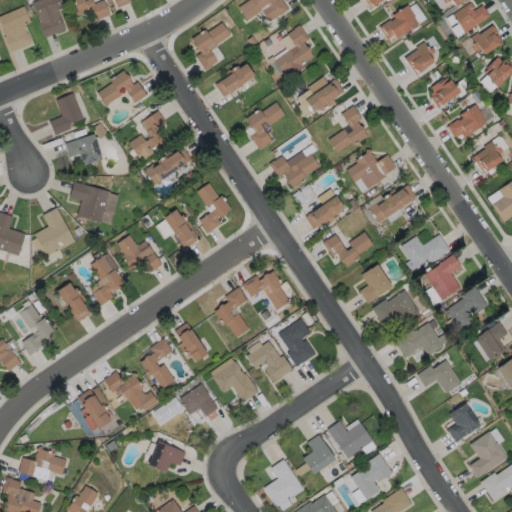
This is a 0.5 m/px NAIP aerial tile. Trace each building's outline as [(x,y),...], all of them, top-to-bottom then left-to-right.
[(64,28),(43,37),(36,21),(38,21),(31,1),(33,0),(59,0),(63,7),(57,10),(64,28)] [(92,0),(93,2),(98,0),(103,0),(109,14),(94,20),(89,8),(85,10),(85,11),(82,12),(80,11),(79,15),(73,12),(75,9),(71,0),(92,0)] [(129,2),(128,0),(110,0),(113,8),(129,2)] [(280,0),(286,8),(267,21),(260,10),(245,19),(236,7),(246,0),(280,0)] [(380,0),(369,8),(363,0),(380,0)] [(470,8),(472,10),(480,4),(488,15),(463,32),(450,14),(468,2),(472,7),(470,8)] [(413,16),(417,23),(395,38),(392,34),(386,38),(378,26),(388,19),(389,20),(393,18),(391,14),(406,4),(414,15),(413,16)] [(30,43),(8,52),(2,36),(4,35),(0,25),(0,14),(22,5),(29,21),(22,24),(30,43)] [(220,21),(229,34),(214,45),(215,46),(209,50),(216,61),(208,67),(204,70),(194,56),(199,52),(196,48),(194,48),(192,44),(192,43),(189,38),(203,28),(206,31),(220,21)] [(304,66),(285,78),(272,59),(293,46),(285,33),(292,28),(292,27),(298,24),(307,38),(302,42),(304,45),(306,46),(309,49),(308,51),(311,56),(301,62),(304,66)] [(491,25),(502,41),(483,54),(480,49),(476,52),(475,50),(473,51),(470,46),(472,45),(471,43),(472,42),(468,37),(476,32),(477,34),(491,25)] [(422,41),(426,47),(427,46),(428,48),(430,47),(433,51),(431,53),(432,54),(429,57),(432,61),(414,73),(408,64),(407,64),(403,58),(415,49),(414,47),(422,41)] [(496,56),(504,64),(507,61),(511,66),(511,68),(495,87),(488,80),(488,79),(484,75),(485,74),(482,72),(485,69),(484,68),(496,56)] [(252,75),(222,96),(213,84),(225,76),(223,73),(235,65),(237,67),(244,63),(252,75)] [(129,80),(131,84),(136,81),(145,94),(132,103),(121,86),(117,89),(120,94),(104,105),(95,92),(110,82),(108,79),(122,69),(125,74),(127,74),(129,78),(129,80)] [(445,77),(447,80),(448,79),(452,84),(453,84),(458,91),(436,107),(428,96),(430,96),(428,94),(431,92),(428,87),(441,78),(442,79),(445,77)] [(334,102),(327,106),(327,105),(320,110),(318,107),(312,112),(304,99),(334,78),(342,90),(331,98),(334,102)] [(69,127),(53,134),(47,120),(60,115),(54,99),(71,92),(82,118),(67,124),(69,127)] [(274,101),(283,114),(267,125),(263,120),(258,124),(270,140),(264,144),(264,145),(257,150),(248,135),(253,132),(250,128),(248,127),(246,124),(246,122),(243,118),(257,108),(259,111),(274,101)] [(480,116),(484,122),(462,138),(459,133),(454,136),(453,135),(452,136),(445,126),(455,119),(456,120),(460,118),(458,114),(473,103),(481,115),(480,116)] [(362,131),(365,136),(351,145),(349,142),(334,153),(325,139),(342,128),(345,133),(350,130),(339,113),(351,105),(360,118),(355,121),(358,125),(361,126),(363,129),(362,131)] [(163,138),(162,144),(158,143),(149,148),(151,151),(142,158),(138,152),(135,154),(127,142),(139,133),(144,140),(149,137),(138,122),(156,110),(164,122),(154,129),(159,137),(163,138)] [(92,133),(100,159),(82,164),(78,153),(68,156),(63,142),(92,133)] [(470,156),(482,172),(500,160),(496,155),(499,153),(499,152),(501,150),(498,146),(496,148),(494,145),(493,145),(489,140),(482,146),(483,148),(470,156)] [(181,146),(189,158),(152,183),(143,169),(151,163),(153,165),(181,146)] [(370,153),(375,161),(385,154),(394,166),(382,174),(383,176),(366,188),(359,178),(352,182),(344,170),(355,163),(353,160),(363,154),(364,148),(371,150),(370,153)] [(317,165),(303,175),(305,178),(291,187),(288,183),(286,183),(284,180),(284,177),(282,173),(277,177),(267,163),(279,155),(284,162),(300,150),(304,156),(309,153),(317,165)] [(511,213),(501,221),(489,204),(501,196),(496,190),(511,179),(511,213)] [(109,191),(109,192),(117,195),(109,223),(101,220),(100,222),(76,215),(80,199),(68,196),(72,181),(109,191)] [(207,182),(218,196),(220,195),(229,208),(225,211),(225,213),(222,215),(219,215),(216,218),(219,222),(205,232),(201,226),(202,225),(197,219),(214,208),(210,203),(205,206),(195,191),(207,182)] [(406,184),(414,196),(376,222),(366,206),(392,189),(394,192),(406,184)] [(338,215),(325,224),(322,221),(311,228),(303,216),(334,195),(343,207),(335,212),(338,215)] [(73,241),(45,256),(32,234),(47,226),(41,215),(55,207),(73,241)] [(174,208),(179,215),(181,214),(187,221),(184,223),(187,228),(195,239),(183,248),(161,217),(174,208)] [(24,233),(16,255),(0,249),(0,211),(11,215),(7,228),(24,233)] [(370,244),(356,254),(358,257),(345,266),(341,262),(339,261),(337,258),(338,256),(335,252),(330,256),(320,242),(325,238),(326,239),(333,234),(345,251),(350,247),(347,242),(362,231),(370,244)] [(128,233),(135,244),(143,239),(160,264),(147,273),(139,262),(132,267),(131,271),(125,270),(126,266),(119,256),(121,254),(114,243),(128,233)] [(437,233),(448,249),(429,262),(427,260),(414,269),(413,268),(409,270),(404,263),(407,260),(397,245),(413,233),(421,244),(437,233)] [(106,252),(116,268),(115,269),(123,281),(108,291),(111,296),(99,304),(88,286),(98,279),(88,263),(106,252)] [(457,285),(439,298),(421,274),(450,253),(459,266),(449,273),(457,285)] [(383,291),(378,294),(377,294),(371,299),(366,303),(357,290),(366,284),(359,274),(375,263),(390,286),(383,290),(383,291)] [(271,270),(281,284),(278,286),(288,301),(275,310),(261,289),(249,296),(244,289),(243,290),(240,284),(254,275),(257,280),(261,277),(261,275),(265,273),(267,273),(271,270)] [(67,281),(72,288),(74,286),(80,294),(77,296),(89,313),(76,322),(54,290),(67,281)] [(244,299),(228,311),(231,316),(236,312),(247,328),(234,337),(224,323),(222,325),(212,311),(216,308),(216,305),(220,303),(222,304),(226,301),(222,296),(237,286),(241,293),(240,294),(244,299)] [(485,305),(472,314),(470,311),(466,313),(473,322),(459,332),(443,309),(462,297),(460,294),(472,286),(485,305)] [(402,289),(417,312),(403,321),(399,315),(382,326),(369,308),(383,298),(385,301),(402,289)] [(29,304),(39,318),(42,316),(52,330),(48,333),(48,335),(44,337),(42,337),(38,340),(42,345),(28,355),(24,350),(25,349),(20,341),(36,330),(33,325),(28,328),(17,312),(29,304)] [(299,338),(301,341),(304,339),(313,353),(294,366),(285,352),(287,350),(276,333),(298,318),(308,332),(299,338)] [(425,321),(426,322),(431,319),(436,325),(430,329),(436,337),(440,334),(444,340),(439,343),(440,345),(425,354),(419,345),(402,356),(392,341),(411,328),(412,330),(414,329),(415,330),(416,329),(415,328),(425,321)] [(504,349),(488,360),(473,338),(481,332),(497,321),(505,333),(497,339),(504,349)] [(185,322),(206,353),(194,361),(189,354),(186,356),(181,349),(180,350),(176,344),(180,341),(172,330),(185,322)] [(170,350),(154,361),(157,366),(162,363),(173,379),(161,387),(151,373),(147,375),(138,361),(142,358),(143,356),(146,354),(148,354),(152,352),(148,346),(162,336),(165,341),(165,342),(170,350)] [(0,338),(6,346),(3,348),(6,351),(9,349),(19,361),(6,371),(0,362),(0,338)] [(267,340),(274,352),(275,352),(278,356),(281,355),(290,369),(271,382),(262,368),(265,366),(263,363),(254,369),(244,355),(267,340)] [(511,357),(511,358),(511,387),(509,390),(494,368),(511,357)] [(443,359),(459,382),(444,393),(434,379),(423,387),(414,374),(428,365),(430,368),(443,359)] [(233,360),(242,373),(243,372),(256,391),(241,402),(230,385),(220,392),(210,376),(233,360)] [(114,370),(120,380),(127,375),(129,376),(130,372),(136,373),(135,377),(142,387),(139,389),(143,394),(148,390),(156,401),(143,410),(139,405),(134,409),(126,398),(125,399),(121,393),(117,395),(113,390),(110,392),(101,379),(114,370)] [(199,383),(215,407),(203,416),(197,407),(188,414),(177,398),(199,383)] [(88,388),(99,404),(101,403),(107,411),(104,413),(109,419),(96,428),(75,396),(88,388)] [(79,419),(80,421),(86,417),(77,401),(67,406),(75,421),(79,419)] [(463,402),(478,424),(454,442),(445,429),(454,423),(447,413),(451,410),(452,410),(463,402)] [(337,420),(344,431),(357,421),(370,440),(345,458),(325,429),(337,420)] [(505,457),(475,477),(467,464),(477,457),(468,443),(487,430),(505,457)] [(333,459),(311,474),(300,457),(311,450),(305,442),(316,434),(333,459)] [(184,452),(178,465),(169,461),(164,472),(146,465),(156,440),(184,452)] [(52,455),(64,459),(60,474),(48,470),(45,479),(31,475),(31,476),(16,471),(20,456),(32,460),(35,452),(36,451),(34,448),(40,445),(42,449),(53,453),(52,455)] [(390,472),(376,481),(374,478),(371,480),(378,489),(364,498),(348,476),(365,464),(363,462),(377,453),(390,472)] [(301,488),(275,507),(262,487),(276,477),(269,467),(281,459),(301,488)] [(510,463),(511,465),(511,495),(508,489),(491,501),(478,481),(492,472),(494,474),(510,463)] [(41,504),(38,511),(9,511),(3,510),(7,496),(1,494),(6,477),(12,479),(12,480),(21,483),(19,489),(35,494),(32,501),(41,504)] [(98,494),(90,507),(83,503),(80,508),(87,511),(65,511),(65,507),(69,506),(75,495),(78,497),(85,486),(98,494)] [(370,511),(383,503),(382,502),(400,489),(411,504),(398,511),(370,511)] [(324,495),(335,511),(295,511),(310,502),(311,504),(324,495)] [(172,500),(180,511),(185,511),(194,506),(198,511),(158,511),(157,510),(172,500)]
